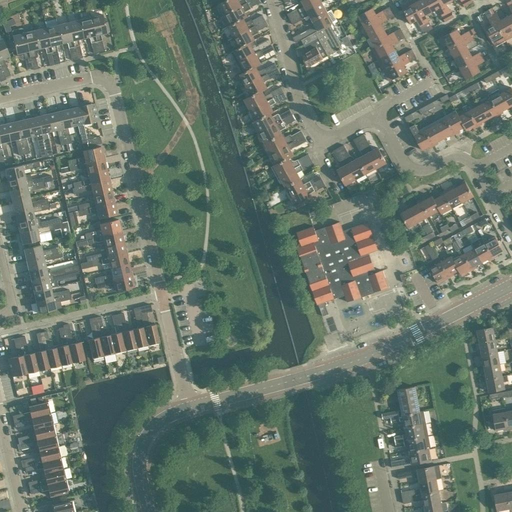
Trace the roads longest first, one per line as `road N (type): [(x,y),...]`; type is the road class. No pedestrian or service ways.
road 1 (residential): [(0,98),(96,77),(117,91),(190,406)]
road 2 (tertiary): [(190,406),(368,355),(511,285)]
road 3 (residential): [(511,238),(469,160),(409,165),(377,111)]
road 4 (residential): [(377,111),(331,137),(312,129),(286,71),(272,0)]
road 5 (tertiary): [(190,406),(157,421),(140,447),(149,511)]
